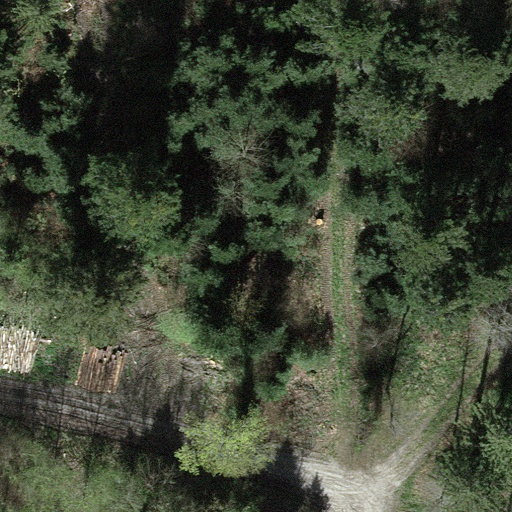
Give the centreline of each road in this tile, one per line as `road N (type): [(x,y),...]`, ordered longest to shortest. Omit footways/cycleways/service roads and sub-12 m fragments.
road 1 (track): [(0,397),(303,477),(346,511)]
road 2 (track): [(390,511),(511,357)]
